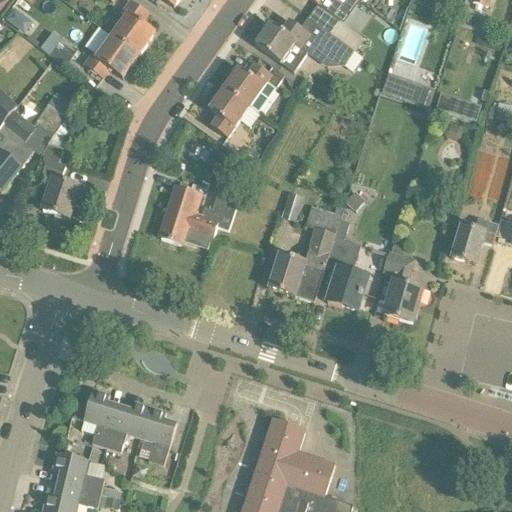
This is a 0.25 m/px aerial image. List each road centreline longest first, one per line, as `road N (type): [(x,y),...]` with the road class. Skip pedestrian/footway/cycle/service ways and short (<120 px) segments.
road 1 (residential): [(511,428),(101,300)]
road 2 (residential): [(101,300),(146,144),(241,0)]
road 3 (residential): [(3,511),(66,290)]
